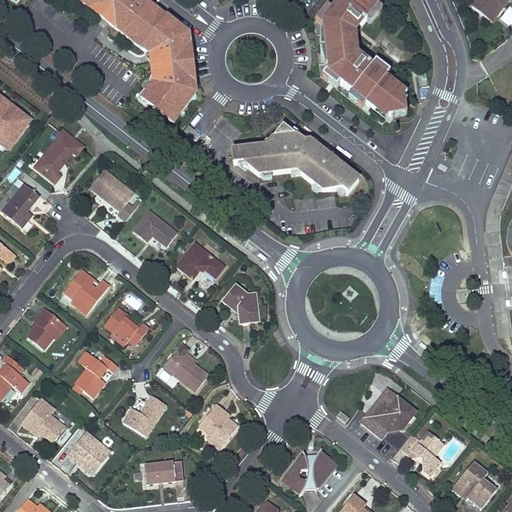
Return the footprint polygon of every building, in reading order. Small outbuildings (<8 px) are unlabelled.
[(191,101),(192,100),(191,89),(191,86),(194,85),(193,79),(190,79),(188,67),(187,54),(190,53),(190,47),(186,48),(186,45),(184,34),(183,33),(141,0),(78,0),(148,55),(155,60),(156,71),(157,81),(152,87),(146,95),(142,99),(147,103),(173,124),(191,101)] [(353,31),(356,27),(357,28),(360,25),(362,27),(366,21),(373,12),(377,15),(378,16),(382,11),(377,7),(382,0),(339,0),(340,0),(331,11),(324,20),(320,17),(319,17),(315,22),(321,27),(325,27),(326,31),(326,34),(324,34),(328,64),(330,64),(330,67),(331,71),(327,72),(322,78),(327,82),(328,81),(331,78),(340,85),(351,93),(360,100),(357,104),(356,105),(361,109),(365,105),(374,112),(377,108),(388,117),(404,97),(407,94),(386,78),(390,73),(384,69),(383,71),(381,74),(372,67),(366,62),(364,65),(361,62),(360,64),(356,61),(358,61),(358,56),(355,35),(355,30),(353,31)] [(502,6),(506,0),(477,0),(472,8),(489,22),(496,13),(494,11),(499,4),(502,6)] [(489,22),(492,24),(510,0),(506,0),(502,6),(499,4),(494,11),(496,13),(489,22)] [(511,28),(511,27),(511,9),(509,8),(500,19),(511,28)] [(331,11),(327,9),(320,17),(324,20),(331,11)] [(377,15),(373,12),(366,21),(370,24),(377,15)] [(360,25),(357,28),(356,27),(353,31),(355,30),(355,35),(362,27),(360,25)] [(330,64),(328,64),(324,34),(326,34),(326,31),(321,32),(320,38),(320,48),(322,48),(322,50),(322,52),(320,52),(322,59),(325,67),(330,67),(330,64)] [(155,60),(148,55),(146,58),(148,61),(149,63),(150,65),(151,68),(151,71),(151,73),(151,75),(151,78),(151,80),(150,83),(149,85),(152,87),(157,81),(156,71),(155,60)] [(360,64),(361,62),(364,65),(366,62),(358,56),(358,61),(356,61),(360,64)] [(381,74),(383,71),(374,63),(372,67),(381,74)] [(340,85),(331,78),(328,81),(337,88),(340,85)] [(144,106),(147,103),(142,99),(146,95),(143,93),(137,100),(144,106)] [(357,104),(360,100),(351,93),(348,97),(357,104)] [(406,115),(404,97),(388,117),(386,121),(389,123),(395,117),(406,115)] [(0,146),(5,150),(14,139),(16,140),(28,125),(16,116),(18,113),(7,105),(5,107),(0,102),(0,146)] [(388,117),(377,108),(374,112),(386,121),(388,117)] [(189,127),(184,132),(196,141),(200,136),(189,127)] [(313,154),(317,149),(316,148),(311,144),(309,143),(303,144),(296,138),(291,134),(282,127),(269,144),(266,148),(260,149),(232,153),(234,166),(237,165),(243,165),(247,168),(259,177),(271,176),(291,173),(296,173),(301,176),(313,186),(322,193),(323,193),(335,192),(340,191),(346,196),(347,196),(358,181),(336,164),(324,155),(322,153),(318,158),(313,154)] [(83,148),(63,132),(61,134),(56,141),(72,154),(76,157),(81,151),(83,148)] [(72,154),(56,141),(34,168),(54,185),(60,177),(56,174),(72,154)] [(318,158),(322,153),(317,149),(313,154),(318,158)] [(338,161),(327,152),(324,155),(336,164),(338,161)] [(127,204),(134,195),(104,171),(90,189),(97,195),(99,193),(107,199),(105,201),(120,213),(117,216),(126,222),(135,210),(131,207),(127,204)] [(27,212),(39,198),(24,185),(1,213),(22,230),(28,221),(23,217),(27,212)] [(105,201),(107,199),(99,193),(97,195),(105,201)] [(135,210),(140,204),(136,200),(131,207),(135,210)] [(28,221),(32,216),(27,212),(23,217),(28,221)] [(166,248),(177,235),(149,212),(133,233),(146,244),(152,237),(152,236),(155,238),(154,239),(166,248)] [(9,266),(16,257),(0,244),(0,272),(2,270),(0,269),(0,258),(1,259),(9,266)] [(216,280),(225,268),(195,244),(177,268),(193,281),(200,272),(203,275),(205,271),(216,280)] [(81,272),(64,294),(73,301),(71,304),(87,316),(109,287),(102,282),(99,286),(96,289),(93,293),(85,287),(91,279),(81,272)] [(95,282),(91,279),(85,287),(93,293),(96,289),(92,286),(95,282)] [(235,287),(222,303),(230,309),(238,308),(239,316),(240,325),(250,324),(249,319),(252,315),(258,314),(256,295),(248,296),(235,287)] [(53,339),(64,325),(45,310),(34,324),(35,325),(38,326),(35,329),(28,339),(43,351),(53,339)] [(124,320),(127,317),(117,310),(104,327),(113,334),(110,337),(124,348),(129,342),(131,340),(137,344),(149,330),(142,324),(140,327),(138,330),(124,320)] [(249,319),(250,324),(259,323),(258,314),(252,315),(249,319)] [(124,320),(138,330),(140,327),(127,317),(124,320)] [(53,339),(56,341),(67,328),(64,325),(53,339)] [(182,346),(164,369),(195,393),(208,377),(193,365),(184,357),(186,355),(189,351),(182,346)] [(86,353),(78,364),(87,370),(75,385),(75,386),(82,391),(92,399),(105,384),(99,379),(107,370),(112,374),(117,368),(105,358),(100,364),(86,353)] [(193,365),(195,362),(186,355),(184,357),(193,365)] [(8,357),(2,363),(7,367),(0,376),(0,401),(12,387),(20,394),(29,384),(19,376),(24,370),(8,357)] [(161,371),(157,378),(173,387),(177,380),(161,371)] [(79,396),(82,391),(75,386),(72,390),(79,396)] [(5,407),(16,395),(12,391),(1,403),(5,407)] [(387,434),(393,426),(401,432),(413,417),(412,411),(387,391),(361,424),(382,441),(387,434)] [(151,397),(140,415),(131,409),(122,424),(146,438),(166,407),(151,397)] [(40,401),(21,425),(35,436),(38,432),(43,436),(53,444),(64,429),(50,417),(54,412),(40,401)] [(225,418),(227,416),(215,406),(212,410),(208,407),(201,417),(204,420),(199,427),(210,436),(207,439),(221,450),(238,428),(228,420),(225,418)] [(345,424),(349,419),(340,413),(337,417),(345,424)] [(387,434),(401,432),(393,426),(387,434)] [(40,440),(43,436),(38,432),(35,436),(40,440)] [(411,436),(400,450),(408,457),(412,453),(419,459),(422,461),(423,469),(424,473),(429,478),(441,464),(434,458),(444,446),(428,433),(420,443),(411,436)] [(86,435),(69,455),(78,462),(80,460),(83,462),(79,467),(91,477),(110,454),(86,435)] [(109,451),(113,443),(105,438),(100,445),(109,451)] [(300,496),(305,490),(318,489),(336,467),(319,453),(317,457),(304,458),(302,460),(283,483),(300,496)] [(69,455),(68,458),(76,464),(79,467),(83,462),(80,460),(78,462),(69,455)] [(184,482),(181,463),(144,467),(146,486),(159,485),(159,483),(162,483),(162,484),(184,482)] [(473,463),(454,487),(468,498),(467,500),(481,511),(497,491),(483,480),(488,475),(473,463)] [(0,499),(10,487),(3,482),(5,479),(0,474),(0,499)] [(3,482),(10,487),(12,484),(5,479),(3,482)] [(467,500),(468,498),(454,487),(451,491),(465,502),(467,500)] [(364,511),(362,510),(364,509),(366,506),(353,497),(341,511),(364,511)] [(27,500),(18,511),(41,511),(37,508),(27,500)]
